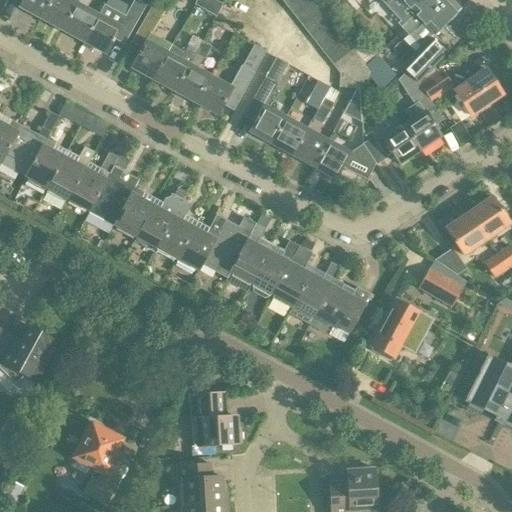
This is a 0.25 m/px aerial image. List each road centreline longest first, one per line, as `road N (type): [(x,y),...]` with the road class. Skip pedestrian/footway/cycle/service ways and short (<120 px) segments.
road 1 (residential): [(511,132),(360,227),(335,221),(0,43)]
road 2 (residential): [(0,244),(182,344),(235,347),(292,380)]
road 3 (residential): [(292,380),(477,481),(504,511)]
road 4 (unknown): [(220,160),(283,24)]
